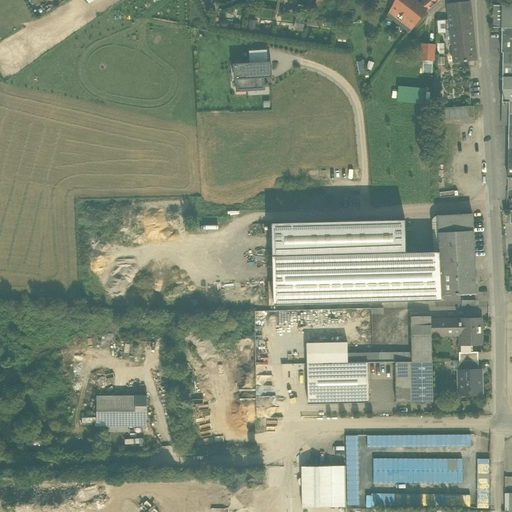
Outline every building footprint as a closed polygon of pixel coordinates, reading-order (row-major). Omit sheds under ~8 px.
[(414,26),(428,9),(420,4),(414,0),(394,0),(391,8),(414,26)] [(428,9),(436,2),(434,0),(424,0),(420,4),(428,9)] [(447,4),(450,31),(472,29),(469,2),(447,4)] [(501,27),(511,27),(511,5),(493,5),(493,27),(501,27)] [(408,32),(414,26),(391,8),(387,15),(408,32)] [(256,21),(249,20),(247,32),(259,34),(259,28),(255,27),(256,21)] [(304,24),(294,23),(293,30),(303,32),(304,24)] [(502,101),(511,101),(511,27),(501,27),(501,52),(502,52),(502,101)] [(452,53),(454,63),(475,60),(472,29),(450,31),(452,53)] [(421,60),(433,61),(435,44),(422,44),(421,60)] [(249,63),(268,62),(267,50),(249,51),(249,63)] [(365,73),(362,60),(356,61),(359,75),(365,73)] [(249,63),(233,64),(234,80),(236,80),(237,91),(264,89),(263,78),(272,78),(271,62),(268,62),(249,63)] [(425,89),(398,86),(396,101),(424,104),(425,89)] [(508,125),(508,149),(511,149),(511,101),(502,101),(502,108),(501,125),(508,125)] [(443,108),(444,120),(468,118),(467,107),(443,108)] [(437,216),(438,233),(473,231),(472,214),(437,216)] [(438,233),(437,216),(434,216),(431,221),(433,252),(439,252),(438,233)] [(272,223),(273,256),(406,253),(405,220),(272,223)] [(475,271),(473,231),(438,233),(439,252),(440,273),(456,272),(475,271)] [(441,296),(442,296),(440,273),(439,252),(433,252),(406,253),(273,256),(274,305),(441,300),(441,296)] [(475,271),(456,272),(457,295),(476,294),(475,271)] [(442,296),(457,295),(456,272),(440,273),(442,296)] [(410,317),(411,353),(411,362),(432,361),(431,336),(430,320),(430,317),(410,317)] [(470,342),(470,345),(481,344),(481,332),(479,332),(479,328),(481,328),(481,319),(460,319),(460,322),(446,322),(446,320),(430,320),(431,336),(460,335),(461,342),(470,342)] [(367,363),(379,363),(379,353),(347,354),(347,342),(306,343),(307,364),(367,363)] [(461,361),(463,361),(478,361),(478,352),(461,352),(461,361)] [(411,353),(379,353),(379,363),(395,362),(411,362),(411,353)] [(432,361),(411,362),(412,402),(433,402),(432,361)] [(478,370),(478,361),(463,361),(463,370),(478,370)] [(396,403),(412,402),(411,362),(395,362),(396,403)] [(368,403),(367,363),(307,364),(308,404),(368,403)] [(468,389),(469,394),(481,394),(481,379),(478,379),(478,370),(463,370),(459,370),(459,389),(468,389)] [(97,426),(146,426),(146,396),(97,396),(97,426)] [(470,433),(367,435),(367,448),(470,447),(470,433)] [(359,505),(358,435),(345,435),(347,505),(359,505)] [(462,458),(373,458),(373,483),(462,483),(462,458)] [(489,508),(489,459),(476,459),(476,509),(489,508)] [(345,466),(331,466),(301,466),(301,478),(298,480),(298,484),(301,486),(302,507),(332,507),(346,507),(345,466)] [(371,495),(366,495),(366,507),(371,507),(371,505),(470,507),(470,495),(371,493),(371,495)]
